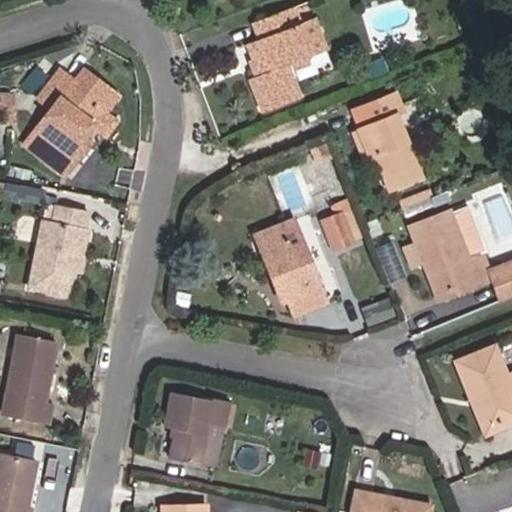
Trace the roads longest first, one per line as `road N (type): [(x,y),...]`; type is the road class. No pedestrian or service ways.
road 1 (residential): [(129,337),(167,114),(134,0)]
road 2 (residential): [(129,337),(374,383)]
road 3 (unknown): [(374,383),(423,396),(469,492),(481,499),(511,489)]
road 4 (residential): [(95,511),(129,337)]
road 5 (residential): [(119,0),(0,36)]
